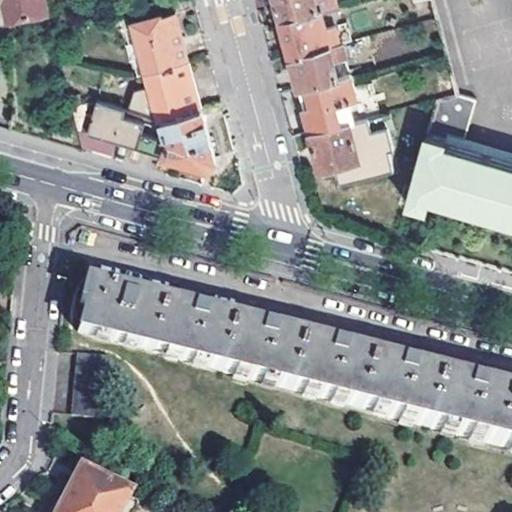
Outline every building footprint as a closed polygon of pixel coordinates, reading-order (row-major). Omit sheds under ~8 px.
[(7,0),(11,16),(51,7),(49,0),(7,0)] [(275,0),(281,20),(317,10),(321,9),(336,5),(335,0),(275,0)] [(281,20),(291,55),(330,44),(340,42),(335,24),(326,27),(321,9),(317,10),(281,20)] [(138,22),(149,64),(151,71),(190,60),(177,12),(138,22)] [(291,55),(300,86),(338,76),(330,44),(291,55)] [(190,60),(151,71),(154,82),(155,88),(136,90),(131,109),(136,111),(165,118),(203,108),(190,60)] [(338,76),(300,86),(312,129),(353,118),(348,97),(356,95),(350,72),(338,76)] [(155,88),(154,82),(132,85),(126,108),(131,109),(136,90),(155,88)] [(427,130),(445,135),(450,119),(467,124),(475,95),(457,90),(436,95),(427,130)] [(216,155),(205,114),(203,108),(165,118),(136,111),(134,118),(124,115),(126,108),(103,102),(93,132),(118,139),(125,141),(145,147),(207,165),(211,160),(216,155)] [(205,114),(225,108),(224,103),(203,108),(205,114)] [(360,116),(353,118),(312,129),(322,165),(360,153),(354,132),(363,129),(360,116)] [(114,153),(118,139),(93,132),(79,128),(83,143),(109,152),(114,153)] [(445,135),(427,130),(407,199),(426,204),(429,194),(511,217),(511,159),(444,140),(445,135)] [(410,185),(418,159),(405,156),(398,182),(410,185)] [(421,225),(402,219),(396,239),(414,244),(421,225)] [(120,294),(83,284),(78,304),(84,306),(77,333),(511,450),(511,398),(479,390),(481,383),(474,380),(465,378),(463,386),(410,371),(412,363),(404,361),(396,359),(394,367),(345,354),(347,346),(340,344),(334,342),(330,351),(277,335),(279,328),(271,326),(264,324),(262,333),(206,317),(208,309),(200,307),(193,305),(190,312),(134,298),(137,290),(130,288),(123,286),(120,294)] [(71,416),(102,420),(109,358),(77,354),(71,416)] [(128,492),(79,469),(56,511),(117,511),(126,496),(128,492)] [(126,496),(117,511),(133,511),(138,503),(126,496)]
